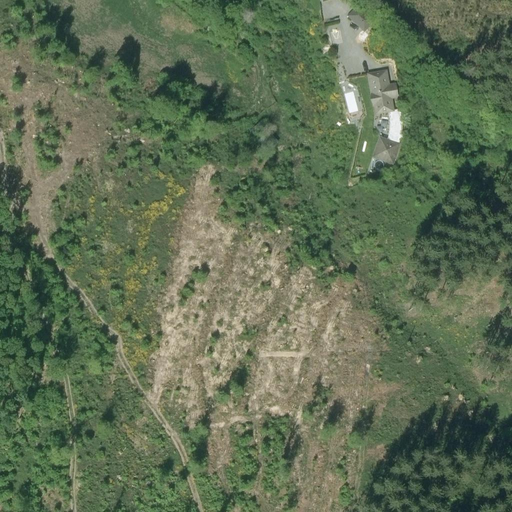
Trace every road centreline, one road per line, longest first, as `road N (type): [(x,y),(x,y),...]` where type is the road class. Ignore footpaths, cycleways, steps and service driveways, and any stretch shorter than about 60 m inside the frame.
road 1 (track): [(0,151),(22,253),(71,399),(75,511)]
road 2 (track): [(180,0),(253,47),(272,99)]
